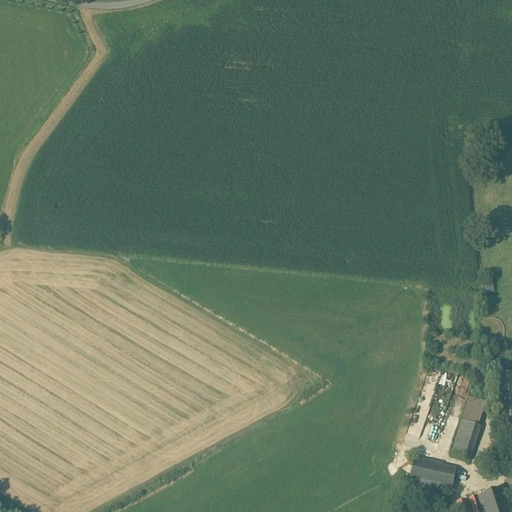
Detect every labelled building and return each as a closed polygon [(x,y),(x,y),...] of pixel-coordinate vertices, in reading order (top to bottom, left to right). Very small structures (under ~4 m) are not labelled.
[(501,423),(511,422),(511,373),(496,375),(501,423)] [(469,398),(451,457),(468,463),(479,428),(474,427),(482,402),(469,398)] [(511,423),(497,425),(498,435),(511,433),(511,423)] [(511,469),(511,455),(490,448),(484,467),(510,476),(511,469)] [(413,460),(407,492),(436,498),(438,490),(451,493),(456,469),(413,460)] [(454,511),(509,511),(503,489),(452,505),(454,511)]
